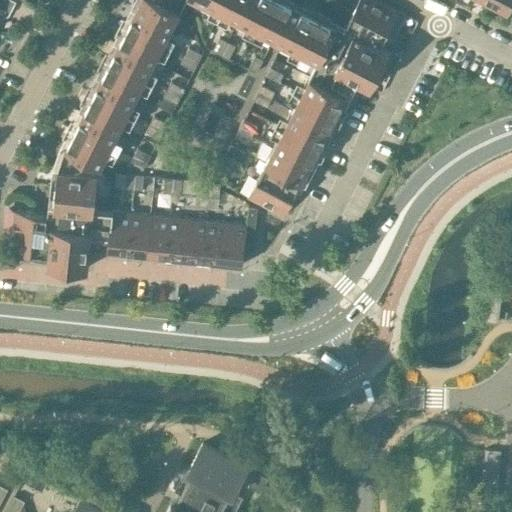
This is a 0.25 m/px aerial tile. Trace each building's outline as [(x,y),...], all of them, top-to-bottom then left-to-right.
[(0,0),(0,17),(4,10),(10,13),(16,0),(15,0),(0,0)] [(138,0),(65,145),(101,163),(184,0),(203,0),(318,58),(265,161),(301,179),(354,77),(371,85),(389,49),(380,45),(345,26),(293,0),(138,0)] [(357,0),(353,9),(389,28),(398,10),(377,0),(357,0)] [(511,0),(490,0),(490,2),(508,11),(511,2),(511,0)] [(353,9),(345,26),(380,45),(389,28),(353,9)] [(221,54),(227,41),(220,37),(213,50),(221,54)] [(235,45),(227,41),(221,54),(228,57),(235,45)] [(185,54),(198,61),(202,53),(189,47),(185,54)] [(194,68),(198,61),(185,54),(181,62),(194,68)] [(256,71),(263,58),(255,55),(248,67),(256,71)] [(283,73),(270,66),(266,74),(279,80),(283,73)] [(168,88),(181,95),(185,88),(171,81),(168,88)] [(262,83),(258,91),(271,98),(275,90),(262,83)] [(177,102),(181,95),(168,88),(164,96),(177,102)] [(271,98),(258,91),(254,99),(267,105),(271,98)] [(150,122),(164,129),(167,122),(154,115),(150,122)] [(240,125),(253,132),(257,124),(244,118),(240,125)] [(160,137),(164,129),(150,122),(146,130),(160,137)] [(249,140),(253,132),(240,125),(236,133),(249,140)] [(227,152),(223,159),(236,166),(240,158),(245,149),(232,142),(227,152)] [(134,154),(147,161),(151,154),(138,147),(134,154)] [(143,169),(147,161),(134,154),(130,162),(143,169)] [(236,166),(223,159),(219,167),(232,173),(236,166)] [(293,196),(301,179),(265,161),(257,178),(293,196)] [(108,250),(112,209),(94,207),(98,169),(58,165),(53,213),(49,253),(48,263),(88,267),(90,248),(108,250)] [(125,187),(134,188),(136,173),(127,172),(125,187)] [(136,173),(134,188),(142,189),(144,174),(136,173)] [(164,191),(172,192),(174,177),(165,176),(164,191)] [(174,177),(172,192),(181,193),(182,178),(174,177)] [(284,213),(293,196),(257,178),(248,195),(284,213)] [(202,195),(210,196),(212,181),(203,180),(202,195)] [(220,182),(212,181),(210,196),(218,197),(220,182)] [(6,203),(2,243),(3,243),(11,244),(11,249),(30,251),(34,211),(15,209),(15,210),(8,204),(6,203)] [(248,205),(247,219),(256,220),(257,206),(248,205)] [(108,250),(127,252),(132,211),(112,209),(108,250)] [(49,253),(53,213),(34,211),(30,251),(49,253)] [(132,211),(127,252),(146,254),(151,213),(132,211)] [(165,256),(170,215),(151,213),(146,254),(165,256)] [(189,217),(170,215),(165,256),(185,258),(189,217)] [(204,260),(208,219),(189,217),(185,258),(204,260)] [(227,221),(208,219),(204,260),(223,262),(227,221)] [(256,220),(247,219),(246,223),(247,223),(244,248),(253,249),(256,220)] [(247,223),(246,223),(227,221),(223,262),(243,264),(244,248),(247,223)] [(485,320),(498,321),(502,285),(489,284),(485,320)] [(193,470),(184,487),(231,511),(247,511),(254,500),(233,489),(246,465),(203,442),(189,468),(193,470)] [(231,511),(184,487),(175,504),(171,502),(165,511),(231,511)] [(18,511),(25,500),(14,495),(5,511),(18,511)] [(50,511),(47,510),(46,511),(109,511),(106,510),(81,497),(73,511),(50,511)]
